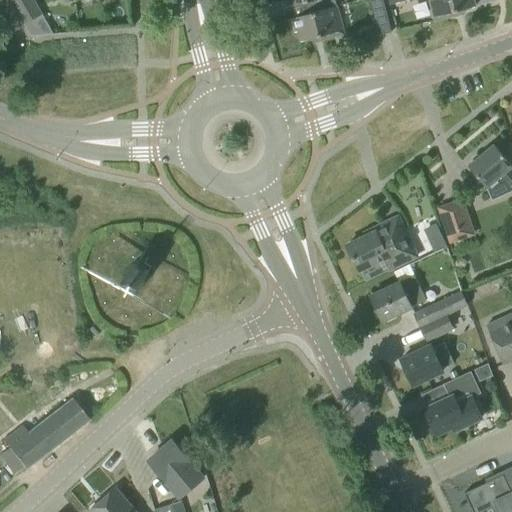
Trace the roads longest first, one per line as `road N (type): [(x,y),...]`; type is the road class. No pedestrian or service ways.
road 1 (unclassified): [(15,511),(161,376),(306,298)]
road 2 (tertiary): [(393,493),(306,298)]
road 3 (residential): [(377,88),(511,40)]
road 4 (residential): [(393,493),(511,436)]
road 5 (tertiary): [(306,298),(264,175)]
road 6 (tertiary): [(239,187),(306,298)]
